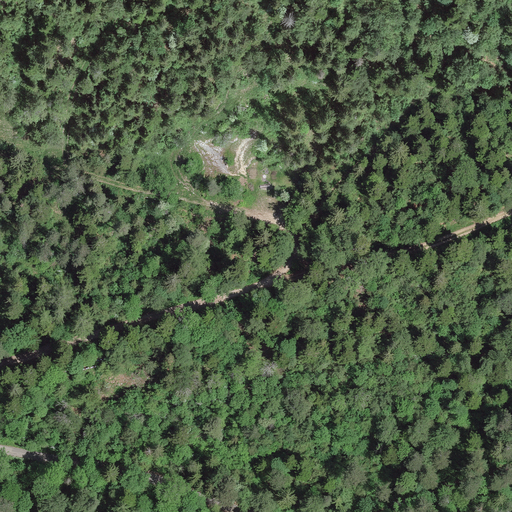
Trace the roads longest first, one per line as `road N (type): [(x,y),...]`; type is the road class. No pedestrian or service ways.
road 1 (track): [(0,365),(511,212)]
road 2 (track): [(0,152),(290,233),(296,247),(269,285)]
road 3 (track): [(0,447),(147,476),(247,511)]
